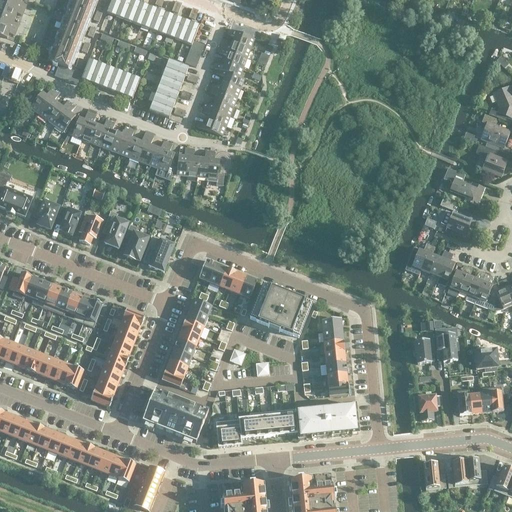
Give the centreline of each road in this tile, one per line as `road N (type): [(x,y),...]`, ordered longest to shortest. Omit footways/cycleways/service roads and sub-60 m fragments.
road 1 (residential): [(168,305),(192,244),(366,311),(378,449)]
road 2 (residential): [(181,141),(82,103),(0,57)]
road 3 (residential): [(168,305),(0,239)]
road 4 (unclassified): [(117,433),(198,465),(273,459)]
road 5 (residential): [(117,433),(168,305)]
road 6 (residential): [(181,141),(224,13)]
road 7 (unclassified): [(378,449),(482,439),(511,448)]
road 8 (unclassified): [(0,387),(117,433)]
